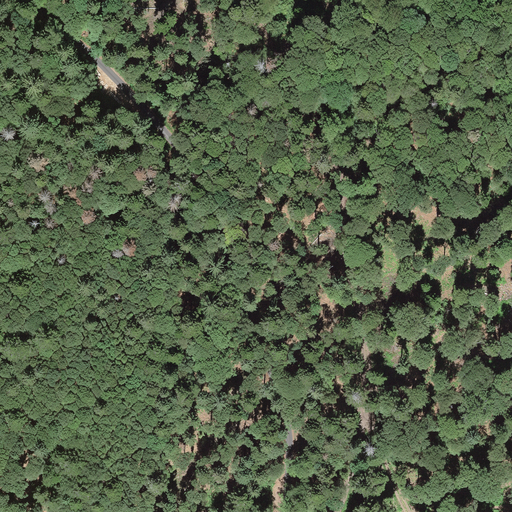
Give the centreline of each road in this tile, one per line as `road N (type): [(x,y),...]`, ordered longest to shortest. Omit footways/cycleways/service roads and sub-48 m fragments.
road 1 (unclassified): [(286,511),(289,427),(237,297),(216,216),(165,131),(27,0)]
road 2 (track): [(339,511),(365,417),(365,343),(347,288),(344,195),(243,0)]
